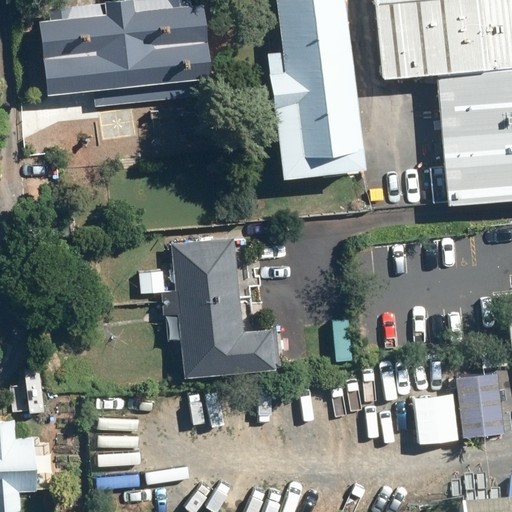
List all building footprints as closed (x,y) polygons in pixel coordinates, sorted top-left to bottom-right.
[(104,0),(37,7),(45,89),(201,73),(193,0),(104,0)] [(342,0),(276,0),(282,48),(265,50),(282,176),(361,169),(342,0)] [(511,0),(373,0),(382,77),(432,72),(511,64),(511,0)] [(511,64),(432,72),(442,202),(511,196),(511,64)] [(169,242),(184,376),(270,366),(265,326),(245,328),(234,234),(169,242)] [(511,320),(502,321),(504,346),(511,345),(511,320)] [(453,374),(460,435),(502,429),(495,368),(453,374)] [(0,509),(15,509),(14,487),(34,486),(32,435),(14,436),(13,417),(0,417),(0,509)]
